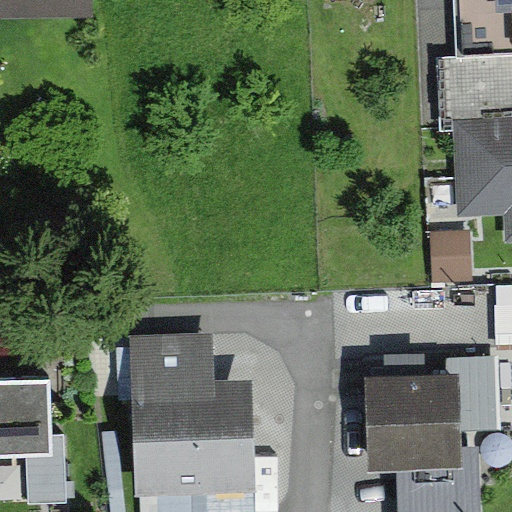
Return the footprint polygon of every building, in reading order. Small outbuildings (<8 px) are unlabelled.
[(102,0),(10,0),(11,9),(103,7),(102,0)] [(511,50),(450,55),(457,152),(472,151),(477,217),(511,214),(511,50)] [(511,274),(501,275),(503,319),(511,318),(511,274)] [(277,380),(226,381),(226,341),(158,341),(159,497),(278,496),(277,380)] [(475,361),(384,365),(388,454),(479,450),(475,361)] [(0,451),(71,448),(67,372),(0,375),(0,451)]
